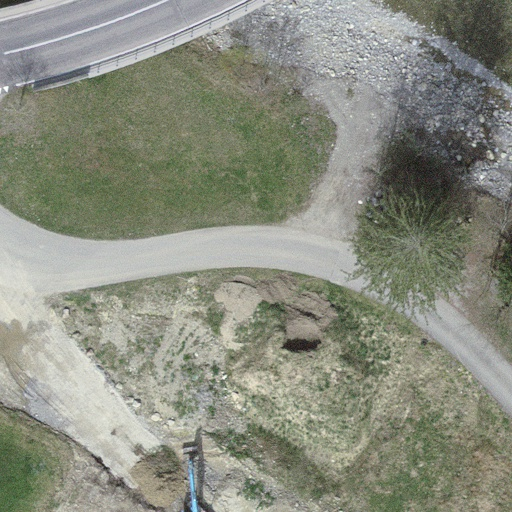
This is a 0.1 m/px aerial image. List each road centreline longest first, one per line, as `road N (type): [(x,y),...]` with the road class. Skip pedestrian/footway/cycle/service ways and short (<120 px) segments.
road 1 (track): [(0,238),(60,259),(141,260),(253,247),(362,268),(398,287),(511,389)]
road 2 (secondary): [(166,0),(0,54)]
